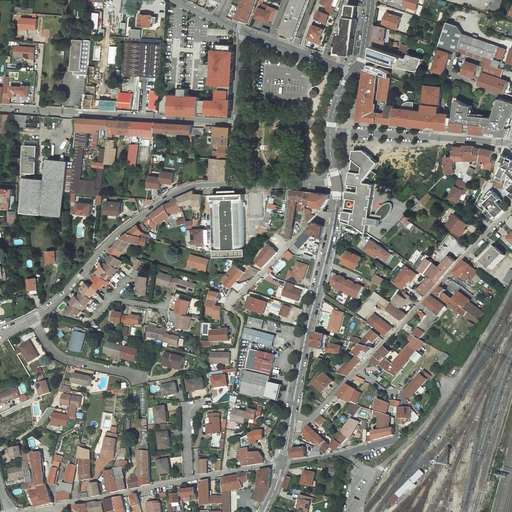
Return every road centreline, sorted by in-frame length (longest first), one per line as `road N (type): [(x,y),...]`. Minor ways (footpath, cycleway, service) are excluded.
road 1 (residential): [(511,209),(303,426),(290,424)]
road 2 (unclassified): [(235,124),(0,106)]
road 3 (unclassified): [(290,424),(334,219)]
road 4 (unclassified): [(511,143),(330,130)]
road 5 (unclassified): [(233,185),(173,192),(82,271)]
road 6 (unclassified): [(188,480),(59,506)]
road 7 (residential): [(334,219),(318,215),(240,295)]
road 8 (residential): [(32,318),(50,347),(71,361),(136,374)]
